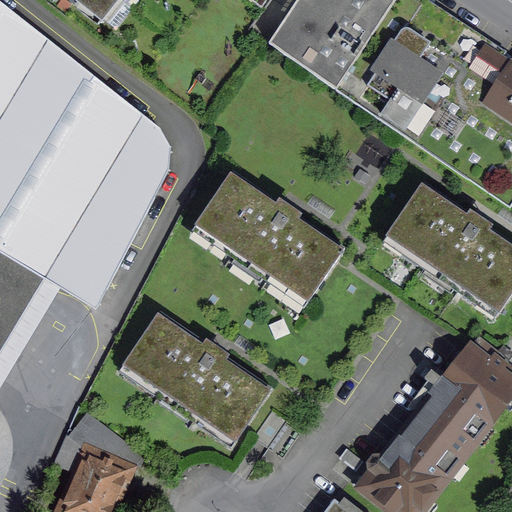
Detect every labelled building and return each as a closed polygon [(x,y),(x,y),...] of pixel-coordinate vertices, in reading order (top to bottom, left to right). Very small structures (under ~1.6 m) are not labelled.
[(71,0),(107,28),(125,5),(118,0),(71,0)] [(400,0),(304,0),(271,50),(337,94),(400,0)] [(0,367),(38,303),(47,286),(88,322),(98,310),(171,170),(173,151),(0,4),(0,367)] [(433,50),(408,33),(370,90),(393,106),(384,119),(420,142),(439,115),(428,107),(446,79),(424,64),(433,50)] [(511,64),(484,47),(467,74),(493,90),(483,106),(511,123),(511,64)] [(235,181),(197,236),(309,311),(346,256),(235,181)] [(511,250),(427,193),(389,249),(500,324),(511,306),(511,250)] [(161,321),(123,376),(235,451),(272,396),(161,321)] [(511,379),(473,349),(356,491),(382,511),(430,511),(511,411),(511,379)] [(86,447),(58,511),(116,511),(135,467),(86,447)] [(350,511),(339,503),(331,511),(350,511)]
